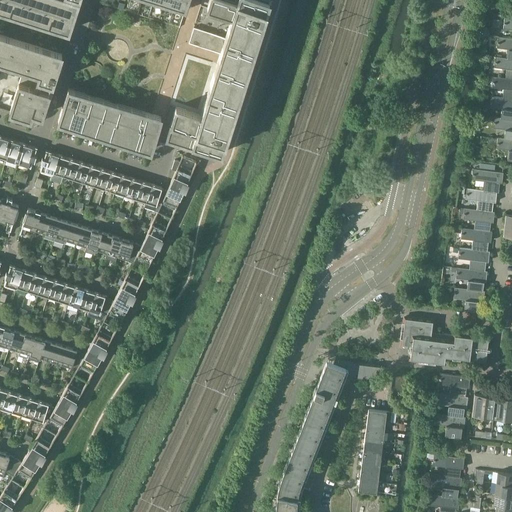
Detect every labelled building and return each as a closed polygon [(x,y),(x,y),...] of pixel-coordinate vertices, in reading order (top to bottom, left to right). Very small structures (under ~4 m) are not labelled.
[(0,0),(0,9),(68,31),(70,25),(78,0),(0,0)] [(150,0),(161,3),(173,7),(184,11),(185,11),(188,0),(150,0)] [(162,127),(159,134),(166,137),(169,138),(179,141),(202,148),(207,150),(220,154),(230,121),(232,115),(234,110),(267,6),(268,3),(268,0),(201,0),(195,22),(185,53),(169,104),(162,127)] [(511,18),(505,17),(503,27),(511,28),(511,18)] [(0,59),(23,67),(11,105),(10,111),(30,117),(31,112),(42,115),(62,52),(0,32),(0,59)] [(511,38),(498,36),(497,46),(509,48),(507,58),(511,58),(511,38)] [(511,58),(507,58),(496,56),(494,66),(506,68),(505,78),(511,78),(511,58)] [(511,78),(505,78),(493,76),(492,86),(504,87),(503,98),(511,98),(511,78)] [(68,88),(58,120),(96,132),(151,150),(156,133),(158,126),(161,117),(152,114),(151,114),(146,112),(142,111),(131,107),(96,96),(85,93),(84,93),(68,88)] [(511,98),(503,98),(491,96),(489,106),(501,107),(500,117),(511,118),(511,98)] [(511,118),(500,117),(494,116),(493,126),(505,128),(504,138),(511,139),(511,118)] [(0,136),(0,156),(6,158),(12,140),(0,136)] [(511,139),(504,138),(498,137),(498,139),(490,138),(490,143),(497,144),(497,147),(508,148),(507,159),(511,159),(511,139)] [(6,158),(18,162),(24,143),(12,140),(6,158)] [(37,147),(24,143),(18,162),(31,166),(37,147)] [(53,172),(58,154),(46,150),(40,169),(53,173),(53,172)] [(53,172),(63,175),(69,158),(58,154),(53,172)] [(63,175),(74,178),(79,161),(69,158),(63,175)] [(176,171),(170,183),(184,189),(192,171),(179,165),(180,161),(174,160),(171,169),(176,171)] [(74,178),(84,181),(89,164),(79,161),(74,178)] [(94,185),(96,180),(100,167),(89,164),(84,181),(94,185)] [(94,185),(104,188),(110,171),(100,167),(96,180),(94,185)] [(503,172),(494,171),(479,169),(473,168),(472,178),(484,180),(483,189),(482,190),(496,191),(496,192),(498,192),(500,179),(502,179),(503,172)] [(104,188),(115,191),(120,174),(110,171),(104,188)] [(25,182),(28,175),(22,173),(20,181),(25,182)] [(115,191),(125,194),(130,177),(120,174),(115,191)] [(125,194),(135,198),(141,180),(130,177),(125,194)] [(35,186),(41,187),(43,179),(37,178),(35,186)] [(135,198),(146,201),(151,184),(141,180),(135,198)] [(184,189),(170,183),(167,190),(161,203),(175,209),(184,189)] [(160,205),(161,203),(167,190),(161,188),(162,187),(151,184),(146,201),(156,204),(157,203),(160,205)] [(482,190),(483,189),(467,188),(466,194),(465,197),(477,199),(476,209),(492,211),(493,198),(495,199),(496,192),(496,191),(482,190)] [(7,199),(0,219),(8,221),(6,229),(10,231),(19,205),(11,202),(11,201),(10,200),(10,199),(9,199),(8,199),(7,199)] [(494,211),(492,211),(476,209),(464,207),(463,214),(463,217),(475,219),(474,229),(489,231),(491,218),(493,218),(494,211)] [(35,230),(35,229),(40,212),(41,212),(41,211),(41,210),(40,209),(40,208),(39,208),(38,208),(37,209),(36,209),(36,210),(35,210),(28,208),(20,233),(24,235),(27,227),(35,230)] [(51,215),(41,212),(40,212),(35,229),(45,232),(51,215)] [(511,235),(511,214),(505,214),(503,234),(511,235)] [(44,237),(54,241),(61,218),(51,215),(45,232),(44,237)] [(64,244),(66,239),(71,221),(61,218),(54,241),(64,244)] [(144,239),(158,245),(167,226),(153,220),(144,239)] [(66,239),(76,242),(82,225),(71,221),(66,239)] [(76,242),(86,245),(92,228),(82,225),(76,242)] [(489,231),(474,229),(462,227),(461,233),(461,237),(472,239),(471,249),(487,251),(489,238),(491,238),(492,231),(489,231)] [(86,245),(97,248),(102,231),(92,228),(86,245)] [(97,248),(107,252),(113,234),(102,231),(97,248)] [(107,252),(117,255),(123,238),(113,234),(107,252)] [(135,257),(141,245),(133,242),(134,241),(123,238),(117,255),(128,258),(134,261),(135,257)] [(149,264),(158,245),(144,239),(141,245),(135,257),(149,264)] [(489,251),(487,251),(471,249),(459,247),(459,251),(458,257),(470,258),(469,268),(485,271),(486,258),(488,258),(489,251)] [(17,287),(17,286),(22,269),(10,265),(4,283),(17,287)] [(487,271),(485,271),(469,268),(457,267),(457,268),(456,273),(456,277),(468,278),(466,288),(482,290),(484,278),(486,278),(487,271)] [(27,289),(27,288),(33,272),(22,269),(17,286),(27,289)] [(37,292),(39,288),(43,275),(33,272),(27,288),(27,289),(37,292)] [(48,296),(50,288),(53,278),(43,275),(39,288),(37,292),(48,296)] [(119,291),(117,293),(131,300),(132,297),(137,288),(138,286),(140,281),(127,275),(125,278),(122,285),(119,291)] [(58,299),(61,288),(63,282),(53,278),(50,288),(48,296),(58,299)] [(68,302),(73,288),(74,285),(63,282),(61,288),(58,299),(68,302)] [(79,305),(84,288),(74,285),(73,288),(68,302),(79,305)] [(484,290),(482,290),(466,288),(455,287),(453,297),(465,298),(464,309),(480,311),(481,298),(483,298),(484,290)] [(79,305),(89,309),(94,291),(84,288),(79,305)] [(108,312),(114,300),(105,295),(94,291),(89,309),(100,312),(100,311),(106,314),(108,312)] [(131,300),(117,293),(116,296),(114,300),(110,307),(108,312),(121,319),(124,313),(131,300)] [(454,335),(433,332),(431,332),(433,319),(405,316),(401,346),(412,347),(410,357),(444,361),(445,354),(468,357),(468,359),(485,361),(489,335),(471,332),(471,334),(455,332),(454,335)] [(0,343),(9,346),(15,329),(5,326),(0,339),(0,343)] [(9,346),(20,350),(25,332),(15,329),(9,346)] [(94,336),(89,347),(102,354),(109,340),(112,336),(98,329),(94,336)] [(20,350),(30,353),(35,336),(25,332),(20,350)] [(30,353),(40,356),(45,339),(35,336),(30,353)] [(40,356),(50,359),(56,342),(45,339),(40,356)] [(50,359),(61,362),(66,345),(56,342),(50,359)] [(77,369),(79,365),(85,354),(77,349),(66,345),(61,362),(72,366),(77,369)] [(102,354),(89,347),(85,354),(79,365),(92,373),(96,366),(100,357),(102,354)] [(275,508),(275,510),(275,511),(296,511),(296,510),(296,502),(297,497),(299,489),(300,484),(333,397),(335,394),(335,392),(339,383),(342,376),(345,366),(338,363),(326,359),(320,375),(316,385),(315,387),(313,393),(307,408),(303,419),(296,436),(286,463),(280,477),(280,478),(278,485),(276,493),(276,501),(275,508)] [(339,362),(338,362),(338,363),(340,376),(342,376),(345,376),(359,378),(363,379),(371,380),(372,378),(381,367),(380,367),(339,362)] [(469,384),(470,377),(440,373),(439,383),(451,384),(449,394),(465,396),(467,384),(469,384)] [(59,400),(72,408),(82,390),(69,383),(65,389),(60,398),(59,400)] [(1,407),(12,410),(17,393),(7,390),(1,407)] [(12,410),(22,413),(28,396),(17,393),(12,410)] [(465,396),(449,394),(437,393),(436,402),(448,404),(447,414),(463,416),(464,403),(466,404),(467,396),(465,396)] [(483,415),(485,394),(474,393),(472,416),(475,416),(476,414),(483,415)] [(496,396),(485,394),(483,415),(490,416),(490,418),(493,418),(496,396)] [(22,413),(32,417),(38,399),(28,396),(22,413)] [(507,397),(496,396),(493,418),(497,419),(497,417),(504,418),(507,397)] [(48,418),(54,408),(48,404),(48,403),(49,403),(38,399),(32,417),(43,420),(46,421),(48,418)] [(72,408),(59,400),(57,403),(54,408),(48,418),(61,426),(70,410),(72,408)] [(390,421),(391,411),(368,408),(367,418),(385,421),(390,421)] [(463,416),(447,414),(435,412),(434,422),(446,424),(444,434),(460,436),(462,423),(464,424),(465,416),(463,416)] [(367,418),(366,429),(384,431),(385,421),(367,418)] [(384,431),(366,429),(364,439),(383,441),(384,431)] [(27,452),(40,460),(51,442),(38,435),(27,452)] [(364,439),(363,449),(381,451),(383,441),(364,439)] [(381,451),(363,449),(362,459),(380,462),(381,451)] [(16,471),(22,461),(10,454),(10,453),(0,450),(0,469),(5,471),(5,470),(13,475),(16,471)] [(29,479),(40,460),(27,452),(22,461),(16,471),(29,479)] [(463,465),(464,457),(434,454),(433,464),(445,465),(444,475),(443,475),(459,477),(461,464),(463,465)] [(380,462),(362,459),(361,470),(379,472),(380,462)] [(379,472),(361,470),(359,480),(377,482),(379,472)] [(498,483),(511,484),(511,473),(497,471),(497,475),(499,475),(498,483)] [(461,477),(459,477),(443,475),(444,475),(432,473),(430,483),(442,485),(441,495),(457,497),(459,484),(461,484),(461,477)] [(377,482),(359,480),(358,490),(376,492),(377,482)] [(511,484),(498,483),(497,490),(495,490),(495,493),(511,495),(511,484)] [(0,503),(9,510),(9,509),(16,499),(19,495),(6,486),(3,491),(0,495),(0,503)] [(459,497),(457,497),(441,495),(429,493),(428,503),(440,505),(438,511),(455,511),(456,504),(458,504),(459,497)] [(511,495),(495,493),(494,497),(497,497),(496,504),(511,506),(511,495)] [(9,510),(0,503),(0,511),(7,511),(9,510)]
